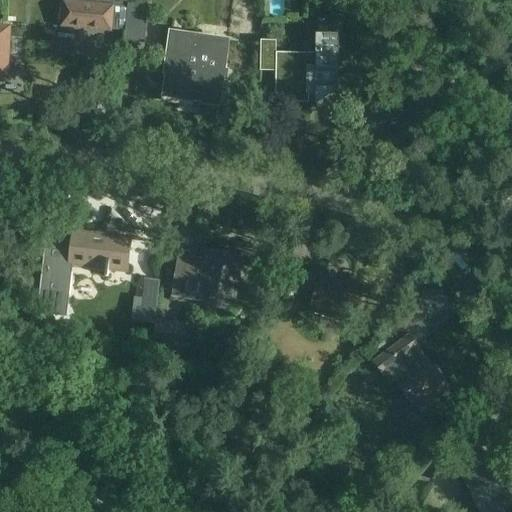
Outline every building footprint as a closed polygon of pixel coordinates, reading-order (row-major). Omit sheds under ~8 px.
[(125,30),(130,0),(62,0),(60,27),(112,32),(112,29),(125,30)] [(133,5),(128,41),(145,43),(151,8),(133,5)] [(0,77),(9,78),(10,63),(21,64),(22,41),(11,40),(11,29),(0,28),(0,77)] [(220,105),(229,41),(171,33),(165,76),(166,76),(162,98),(195,103),(194,104),(202,106),(202,102),(220,105)] [(317,34),(316,58),(310,58),(310,56),(279,55),(278,100),(309,100),(309,94),(315,94),(315,106),(338,91),(339,35),(317,34)] [(262,51),(275,51),(275,42),(262,42),(262,51)] [(73,232),(73,236),(46,233),(37,314),(66,317),(72,265),(108,270),(109,267),(128,269),(131,239),(73,232)] [(244,272),(239,271),(241,256),(206,250),(204,260),(179,256),(173,296),(200,300),(201,293),(234,298),(236,288),(241,289),(244,272)] [(293,298),(301,277),(287,272),(280,293),(293,298)] [(321,275),(321,277),(311,274),(306,287),(315,291),(311,303),(352,318),(365,283),(351,277),(348,285),(321,275)] [(142,299),(139,323),(153,325),(159,281),(145,279),(142,299)] [(312,305),(309,313),(330,320),(333,312),(312,305)] [(187,323),(156,319),(152,351),(157,351),(156,360),(170,362),(171,353),(182,355),(187,323)] [(383,376),(384,375),(392,385),(396,383),(420,415),(439,401),(435,395),(446,386),(426,358),(425,359),(418,350),(419,349),(408,335),(373,362),(383,376)] [(511,492),(492,452),(461,468),(483,511),(487,511),(511,499),(511,492)]
